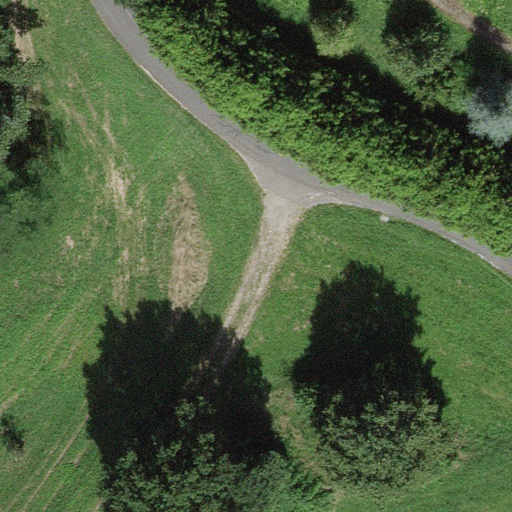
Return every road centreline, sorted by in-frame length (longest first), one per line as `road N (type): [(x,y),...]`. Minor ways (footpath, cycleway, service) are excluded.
road 1 (track): [(511,265),(460,227),(291,158),(224,115),(114,0)]
road 2 (track): [(291,158),(190,389),(102,511)]
